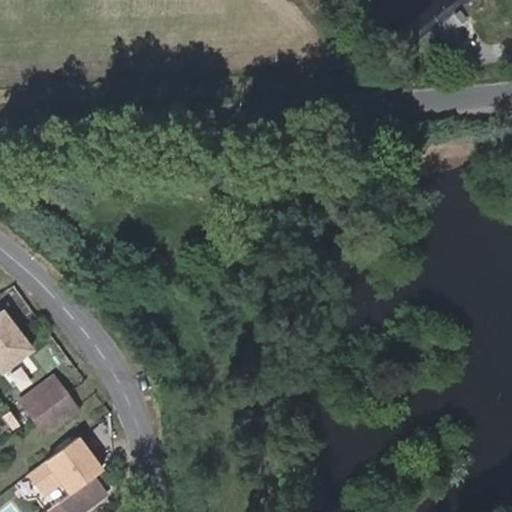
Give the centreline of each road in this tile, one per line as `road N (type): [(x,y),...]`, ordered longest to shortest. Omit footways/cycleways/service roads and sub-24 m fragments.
road 1 (tertiary): [(0,144),(511,94)]
road 2 (residential): [(151,511),(132,411),(95,344),(0,249)]
